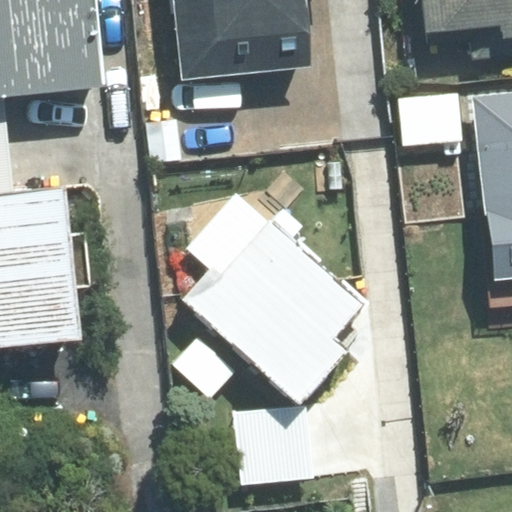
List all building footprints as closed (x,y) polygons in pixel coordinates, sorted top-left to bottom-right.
[(0,0),(0,144),(7,143),(2,96),(99,87),(90,0),(0,0)] [(165,0),(173,81),(303,69),(296,0),(165,0)] [(464,45),(466,63),(511,57),(511,0),(416,0),(421,49),(464,45)] [(492,281),(511,279),(511,89),(475,93),(492,281)] [(153,164),(186,160),(181,118),(148,122),(153,164)] [(7,143),(0,144),(0,347),(79,340),(65,187),(12,192),(7,143)] [(348,190),(346,158),(315,160),(317,192),(348,190)] [(299,230),(278,212),(268,223),(266,220),(216,276),(205,267),(176,299),(297,408),(347,354),(330,339),(359,307),(288,242),(299,230)]
